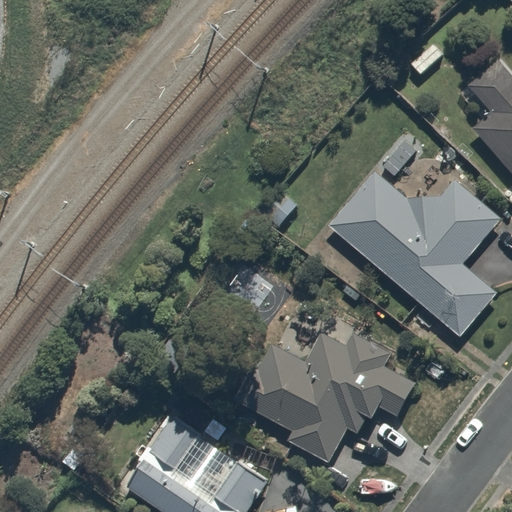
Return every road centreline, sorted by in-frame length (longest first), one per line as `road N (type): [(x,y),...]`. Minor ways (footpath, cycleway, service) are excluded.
road 1 (track): [(0,273),(130,98),(219,0)]
road 2 (residential): [(511,407),(436,511)]
